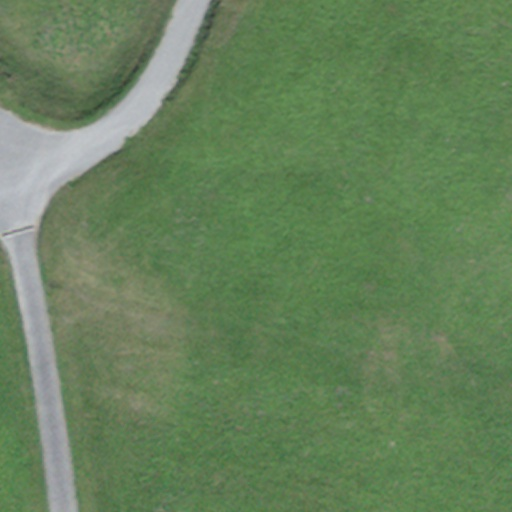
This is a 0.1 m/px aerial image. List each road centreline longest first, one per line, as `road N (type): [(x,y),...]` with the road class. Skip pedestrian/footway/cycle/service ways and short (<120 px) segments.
road 1 (track): [(10,214),(42,335),(63,511)]
road 2 (track): [(0,210),(10,214),(143,99),(195,0)]
